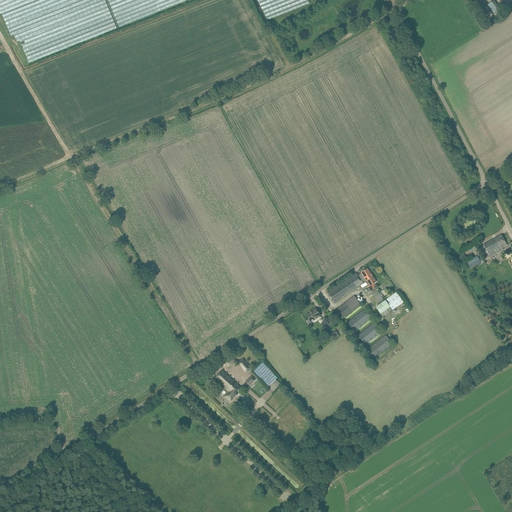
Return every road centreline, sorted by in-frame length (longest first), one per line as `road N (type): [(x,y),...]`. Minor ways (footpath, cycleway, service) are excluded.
road 1 (unclassified): [(0,494),(486,183)]
road 2 (track): [(400,6),(247,86),(68,156)]
road 3 (unknown): [(197,368),(68,156)]
road 4 (unclassified): [(486,183),(402,24),(407,0)]
road 5 (track): [(169,386),(291,501)]
road 6 (track): [(68,156),(0,42)]
